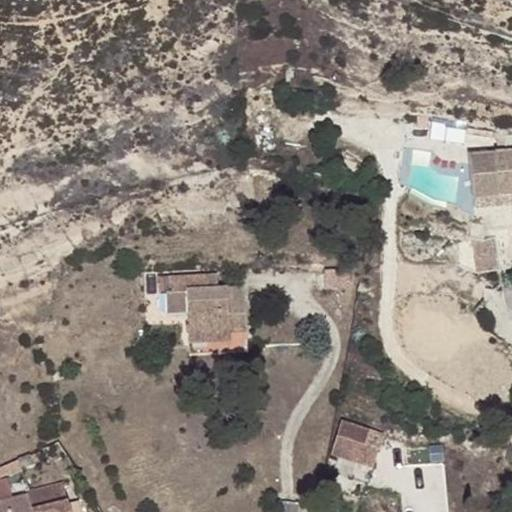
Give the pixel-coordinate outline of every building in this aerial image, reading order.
[(511,138),(496,139),(497,157),(456,158),(457,204),(507,202),(508,215),(511,215),(511,138)] [(457,217),(508,215),(507,202),(457,204),(457,217)] [(481,271),(511,271),(511,235),(481,235),(481,237),(461,237),(461,271),(481,271)] [(265,303),(266,319),(291,318),(290,302),(265,303)] [(185,324),(200,324),(200,321),(232,320),(232,306),(185,308),(185,324)] [(232,320),(200,321),(200,324),(200,343),(199,365),(239,366),(257,366),(257,319),(232,320)] [(471,358),(453,378),(484,405),(502,385),(471,358)] [(239,366),(199,365),(199,377),(239,377),(239,366)] [(355,444),(357,437),(328,428),(317,464),(359,477),(366,457),(364,457),(367,447),(355,444)]
